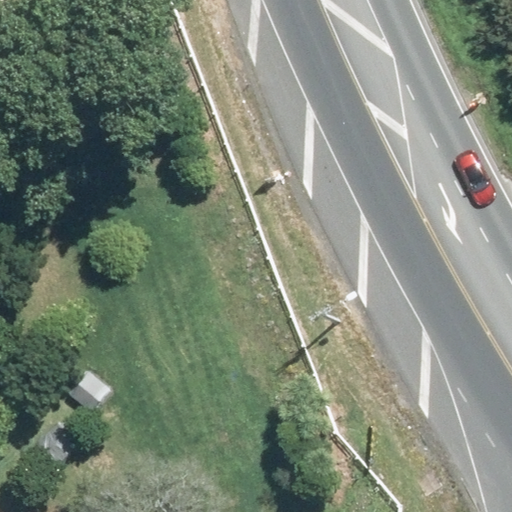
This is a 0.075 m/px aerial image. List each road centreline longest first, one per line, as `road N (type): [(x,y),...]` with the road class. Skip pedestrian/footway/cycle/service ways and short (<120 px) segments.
road 1 (secondary): [(472,284),(370,142),(297,0)]
road 2 (secondary): [(378,0),(472,284)]
